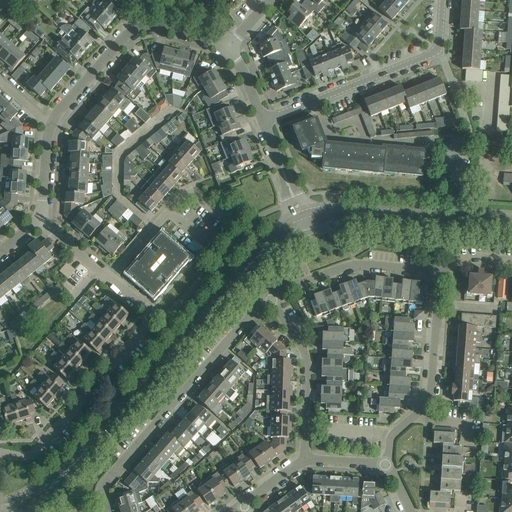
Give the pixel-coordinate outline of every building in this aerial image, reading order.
[(95,0),(92,4),(112,21),(119,12),(110,4),(113,0),(95,0)] [(305,0),(304,2),(318,14),(325,6),(321,2),(323,0),(305,0)] [(354,0),(350,5),(354,8),(360,1),(358,0),(354,0)] [(398,13),(405,5),(398,0),(386,0),(385,1),(398,13)] [(478,11),(479,2),(462,0),(461,10),(478,11)] [(398,13),(385,1),(379,9),(392,20),(398,13)] [(317,14),(318,14),(304,2),(300,7),(295,3),(287,12),(291,15),(288,19),(298,28),(314,11),(317,14)] [(112,21),(92,4),(93,6),(92,6),(90,8),(90,10),(88,7),(79,17),(91,27),(96,22),(104,30),(112,21)] [(478,11),(461,10),(460,20),(478,21),(478,11)] [(368,21),(381,32),(388,25),(374,13),(368,21)] [(23,27),(15,19),(11,24),(19,31),(23,27)] [(59,29),(66,34),(67,36),(72,40),(85,51),(94,41),(85,34),(90,29),(79,19),(72,27),(70,26),(68,25),(66,25),(64,26),(62,26),(61,28),(59,29)] [(460,30),(465,30),(477,31),(478,21),(460,20),(460,30)] [(381,32),(368,21),(362,28),(375,39),(381,32)] [(344,33),(340,38),(344,41),(345,42),(347,43),(349,46),(354,50),(357,47),(358,46),(359,45),(361,42),(368,47),(370,45),(375,39),(362,28),(358,24),(348,36),(345,33),(344,33)] [(273,60),(285,56),(283,49),(280,50),(277,43),(283,40),(280,33),(279,34),(278,31),(274,27),(265,37),(268,40),(268,42),(257,47),(259,53),(261,53),(263,58),(271,54),(273,60)] [(45,34),(39,29),(35,33),(41,39),(45,34)] [(464,40),(481,41),(482,32),(477,31),(465,30),(464,40)] [(500,43),(507,43),(511,43),(511,34),(507,33),(501,33),(500,43)] [(77,61),(85,51),(72,40),(67,36),(66,34),(53,49),(64,58),(68,53),(77,61)] [(0,52),(9,42),(1,35),(0,36),(0,52)] [(464,40),(463,50),(480,51),(481,41),(464,40)] [(0,62),(3,65),(5,63),(17,49),(9,42),(0,52),(0,58),(1,60),(0,61),(0,62)] [(341,44),(336,46),(345,69),(348,67),(347,64),(354,62),(348,47),(343,49),(341,44)] [(333,52),(328,54),(334,69),(341,66),(342,70),(345,69),(336,46),(331,48),(333,52)] [(173,68),(177,52),(164,48),(162,55),(152,53),(151,55),(156,69),(171,73),(173,68)] [(25,56),(17,49),(5,63),(9,67),(8,69),(11,72),(25,56)] [(480,61),(480,51),(463,50),(463,60),(480,61)] [(328,72),(334,69),(328,54),(324,56),(322,51),(317,53),(326,76),(329,75),(328,72)] [(189,55),(177,52),(173,68),(171,73),(189,77),(191,73),(194,63),(188,62),(189,55)] [(126,68),(141,81),(146,76),(149,79),(155,72),(151,62),(148,53),(143,55),(138,60),(135,58),(126,68)] [(323,77),(326,76),(317,53),(312,55),(314,60),(309,62),(311,67),(315,77),(322,74),(323,77)] [(288,55),(285,56),(273,60),(272,61),(273,61),(276,60),(278,66),(268,70),(270,75),(268,75),(270,81),(290,74),(287,68),(292,66),(288,55)] [(56,58),(50,65),(63,77),(69,69),(62,63),(56,58)] [(299,60),(302,68),(308,65),(305,58),(299,60)] [(462,69),(466,69),(471,70),(477,70),(479,70),(480,61),(463,60),(462,69)] [(50,65),(43,73),(56,84),(63,77),(50,65)] [(313,78),(308,65),(302,68),(306,80),(313,78)] [(25,70),(20,66),(18,68),(15,73),(11,77),(16,80),(25,70)] [(141,81),(126,68),(117,78),(120,81),(115,87),(133,102),(141,92),(139,90),(144,84),(141,81)] [(205,89),(220,80),(214,70),(205,75),(202,69),(197,68),(193,77),(193,78),(198,86),(202,84),(205,89)] [(56,84),(43,73),(36,80),(47,89),(50,92),(56,84)] [(290,74),(270,81),(273,87),(275,87),(277,92),(288,87),(289,89),(298,86),(295,79),(292,80),(290,74)] [(47,89),(36,80),(33,78),(27,85),(40,97),(47,89)] [(431,82),(437,98),(446,94),(440,78),(431,82)] [(226,90),(220,80),(205,89),(208,94),(202,98),(208,107),(211,106),(220,102),(217,96),(226,90)] [(431,82),(422,86),(428,102),(437,98),(431,82)] [(407,102),(403,93),(401,86),(392,90),(398,106),(407,102)] [(419,105),(428,102),(422,86),(412,89),(419,105)] [(106,91),(103,94),(119,108),(126,100),(112,89),(109,93),(106,91)] [(174,89),(172,94),(183,97),(184,92),(174,89)] [(403,93),(407,102),(410,109),(419,105),(412,89),(403,93)] [(398,106),(392,90),(382,94),(389,109),(398,106)] [(99,104),(112,116),(119,108),(103,94),(100,98),(102,100),(99,104)] [(380,113),(389,109),(382,94),(373,97),(380,113)] [(179,109),(183,98),(172,95),(173,107),(179,109)] [(370,117),(380,113),(373,97),(364,101),(370,117)] [(0,115),(9,105),(0,98),(0,115)] [(166,100),(157,104),(159,110),(168,106),(166,100)] [(224,103),(209,109),(206,110),(213,127),(218,125),(234,119),(232,113),(234,112),(232,107),(227,109),(224,103)] [(112,116),(99,104),(95,108),(93,106),(90,110),(106,124),(112,116)] [(17,113),(9,105),(0,115),(0,117),(4,121),(1,124),(9,131),(9,132),(22,126),(13,118),(17,113)] [(151,119),(160,112),(156,105),(146,113),(151,119)] [(361,114),(362,113),(360,107),(332,119),(334,124),(361,114)] [(145,124),(150,118),(140,109),(135,115),(145,124)] [(99,132),(106,124),(90,110),(86,114),(89,116),(85,119),(99,132)] [(366,111),(362,113),(361,114),(371,138),(376,136),(374,132),(366,111)] [(92,139),(99,132),(85,119),(82,124),(79,122),(76,125),(78,127),(72,134),(85,139),(88,135),(92,139)] [(124,126),(128,130),(132,134),(140,127),(130,119),(124,126)] [(237,125),(234,119),(218,125),(222,135),(220,136),(222,142),(225,141),(237,137),(235,131),(241,129),(239,124),(237,125)] [(314,120),(293,128),(296,136),(300,135),(301,138),(298,139),(298,140),(301,138),(302,142),(299,143),(302,151),(308,149),(309,153),(312,153),(311,158),(321,159),(322,154),(324,155),(324,158),(323,161),(322,169),(331,169),(331,166),(335,166),(335,170),(335,166),(339,167),(339,170),(347,171),(355,172),(355,168),(359,169),(358,172),(359,172),(359,169),(363,169),(362,173),(371,173),(379,174),(379,171),(383,171),(382,175),(383,175),(383,172),(391,173),(391,170),(395,170),(394,173),(395,173),(395,170),(397,170),(399,170),(399,174),(407,174),(407,171),(410,171),(411,171),(414,172),(414,175),(423,176),(423,169),(425,169),(429,170),(430,154),(425,154),(425,153),(422,153),(413,152),(412,152),(398,151),(397,151),(385,149),(385,152),(373,151),(361,149),(349,148),(337,147),(325,146),(323,143),(319,131),(314,120)] [(165,126),(169,130),(172,133),(176,129),(170,122),(165,126)] [(165,125),(161,128),(165,134),(169,130),(165,126),(165,125)] [(22,126),(9,132),(0,135),(0,142),(12,143),(12,149),(27,150),(28,139),(21,138),(22,126)] [(165,134),(161,128),(158,131),(158,132),(154,135),(160,142),(167,136),(165,134)] [(128,137),(132,134),(128,130),(125,132),(119,136),(124,140),(128,137)] [(433,131),(393,135),(394,139),(434,136),(433,131)] [(85,142),(85,139),(72,134),(72,142),(66,142),(65,147),(68,147),(68,152),(71,152),(87,153),(87,143),(85,142)] [(117,134),(111,142),(116,147),(124,140),(119,136),(117,134)] [(153,135),(146,141),(150,146),(154,143),(156,145),(160,142),(154,135),(153,135)] [(178,145),(179,147),(193,159),(202,150),(199,142),(194,147),(192,145),(195,141),(188,135),(185,139),(184,138),(178,145)] [(225,141),(231,157),(249,150),(247,145),(246,146),(243,140),(239,142),(237,137),(225,141)] [(116,147),(111,142),(110,142),(108,145),(114,150),(116,147)] [(142,144),(138,147),(145,155),(147,157),(150,153),(147,149),(142,144)] [(143,161),(147,157),(145,155),(138,147),(131,154),(135,159),(138,156),(141,159),(143,161)] [(173,154),(175,156),(187,167),(193,159),(179,147),(173,154)] [(1,155),(1,165),(19,166),(20,161),(27,162),(27,150),(12,149),(12,156),(1,155)] [(249,150),(231,157),(234,164),(228,167),(231,174),(241,170),(239,166),(252,161),(249,156),(251,155),(249,150)] [(89,153),(87,153),(71,152),(71,158),(68,157),(67,162),(89,164),(89,153)] [(126,157),(124,162),(133,170),(136,167),(132,162),(127,156),(126,157)] [(169,163),(183,175),(181,174),(187,167),(175,156),(169,163)] [(176,183),(183,175),(169,163),(168,163),(166,161),(160,168),(164,172),(176,183)] [(70,168),(70,173),(88,174),(89,164),(67,162),(67,167),(70,168)] [(101,168),(101,172),(112,171),(112,162),(102,163),(102,167),(101,168)] [(124,177),(131,177),(134,177),(137,174),(133,170),(124,162),(124,176),(124,177)] [(211,165),(215,176),(222,173),(218,162),(211,165)] [(19,166),(1,165),(0,173),(6,176),(6,182),(5,182),(25,184),(26,172),(19,172),(19,166)] [(170,190),(176,183),(164,172),(160,168),(153,175),(170,190)] [(102,177),(102,182),(112,180),(112,176),(112,171),(101,172),(102,177)] [(66,178),(66,183),(87,184),(88,174),(70,173),(69,178),(66,178)] [(511,174),(504,174),(503,185),(511,185),(511,174)] [(164,197),(170,190),(153,175),(147,183),(164,197)] [(101,191),(111,189),(112,184),(112,180),(102,182),(103,186),(100,186),(101,191)] [(24,195),(25,184),(5,182),(4,200),(17,206),(18,195),(24,195)] [(87,194),(87,184),(66,183),(66,188),(69,188),(68,193),(84,194),(87,194)] [(164,197),(147,183),(141,190),(157,204),(164,197)] [(151,212),(157,204),(141,190),(134,198),(138,201),(135,204),(138,208),(146,214),(149,211),(151,212)] [(65,203),(64,215),(77,209),(78,204),(83,204),(84,194),(68,193),(65,193),(65,198),(62,198),(62,203),(65,203)] [(0,222),(3,226),(12,219),(8,214),(17,206),(4,200),(0,202),(0,222)] [(113,215),(121,206),(116,201),(108,211),(113,215)] [(121,206),(113,215),(118,220),(126,210),(121,206)] [(81,212),(77,209),(64,215),(72,222),(72,223),(76,227),(75,229),(78,232),(91,217),(83,210),(81,212)] [(142,222),(133,214),(129,219),(137,227),(142,222)] [(100,225),(91,217),(78,232),(83,235),(84,234),(89,238),(95,231),(100,225)] [(102,250),(118,231),(110,224),(109,225),(106,228),(95,241),(100,245),(98,247),(102,250)] [(125,237),(118,231),(102,250),(106,253),(107,252),(112,256),(123,243),(123,242),(125,239),(125,237)] [(164,279),(167,282),(189,257),(162,234),(152,245),(155,248),(151,252),(148,249),(127,274),(154,298),(164,286),(161,284),(164,279)] [(28,247),(31,252),(42,265),(51,258),(47,253),(54,248),(47,239),(40,244),(37,240),(28,247)] [(42,265),(31,252),(24,258),(35,271),(42,265)] [(27,278),(35,271),(24,258),(16,264),(27,278)] [(71,267),(67,263),(59,272),(63,275),(71,267)] [(16,264),(8,270),(19,284),(27,278),(16,264)] [(75,270),(71,267),(63,275),(68,279),(75,270)] [(12,290),(19,284),(8,270),(1,276),(12,290)] [(483,276),(483,277),(482,280),(478,279),(478,276),(469,275),(468,292),(471,295),(481,296),(487,296),(490,294),(491,277),(483,276)] [(1,276),(0,276),(0,290),(4,296),(12,290),(1,276)] [(381,301),(384,278),(375,277),(375,282),(367,281),(362,283),(367,298),(368,297),(375,298),(375,300),(381,301)] [(393,279),(384,278),(381,301),(388,302),(388,300),(395,301),(397,285),(392,284),(393,279)] [(497,298),(506,299),(508,280),(499,279),(498,289),(497,298)] [(360,300),(367,298),(362,283),(357,285),(355,280),(347,283),(355,305),(361,302),(360,300)] [(402,303),(408,304),(411,281),(402,280),(402,285),(397,285),(395,301),(402,301),(402,303)] [(411,281),(408,304),(415,305),(415,303),(422,303),(424,288),(419,287),(420,282),(411,281)] [(355,305),(347,283),(339,286),(341,291),(336,293),(343,310),(345,311),(348,310),(349,307),(355,305)] [(106,301),(101,307),(121,324),(124,327),(125,325),(124,325),(126,323),(124,321),(129,315),(94,284),(92,286),(106,299),(105,300),(106,301)] [(58,285),(50,291),(54,295),(62,289),(58,285)] [(330,290),(322,293),(330,314),(336,312),(335,310),(341,307),(342,310),(343,310),(336,293),(332,294),(330,290)] [(50,291),(42,297),(46,301),(54,295),(50,291)] [(330,314),(322,293),(313,296),(315,300),(311,302),(316,317),(323,314),(324,316),(330,314)] [(38,308),(46,301),(42,297),(35,303),(38,308)] [(35,303),(27,309),(31,314),(38,308),(35,303)] [(121,324),(101,307),(100,306),(96,310),(104,316),(99,321),(113,334),(116,336),(117,334),(116,334),(118,332),(116,330),(121,324)] [(96,325),(91,330),(105,343),(108,345),(109,343),(108,343),(110,341),(108,339),(113,334),(99,321),(92,315),(88,319),(96,325)] [(386,318),(385,327),(391,327),(391,332),(414,334),(414,325),(409,324),(410,319),(407,319),(406,319),(402,319),(400,319),(394,318),(394,319),(386,318)] [(332,320),(326,322),(328,328),(335,328),(332,320)] [(105,343),(91,330),(84,324),(80,328),(88,334),(83,340),(99,354),(101,352),(102,350),(100,348),(105,343)] [(459,331),(458,336),(481,338),(481,333),(476,333),(477,327),(472,326),(466,326),(461,326),(456,325),(456,330),(459,331)] [(250,342),(257,348),(270,332),(266,329),(265,331),(261,328),(253,336),(250,333),(243,341),(248,345),(250,342)] [(322,333),(322,342),(349,342),(349,329),(335,328),(328,328),(328,333),(322,333)] [(266,359),(273,355),(286,350),(272,338),(274,336),(270,332),(257,348),(264,354),(263,356),(266,359)] [(413,342),(414,334),(391,332),(391,338),(389,338),(385,341),(385,345),(408,347),(408,342),(413,342)] [(70,349),(83,361),(86,364),(87,362),(87,361),(88,359),(86,358),(91,352),(84,346),(70,334),(66,338),(74,344),(70,349)] [(455,342),(455,347),(475,349),(476,342),(480,343),(481,338),(458,336),(458,342),(455,342)] [(327,350),(327,355),(349,356),(349,355),(352,355),(352,349),(345,348),(345,343),(349,343),(349,342),(322,342),(322,350),(327,350)] [(83,361),(70,349),(69,350),(62,343),(58,347),(66,353),(61,358),(75,370),(78,373),(80,371),(79,370),(80,368),(78,367),(83,361)] [(389,353),(389,359),(412,361),(412,352),(407,351),(408,347),(385,345),(392,346),(391,353),(389,353)] [(456,358),(479,359),(479,355),(475,355),(475,349),(455,347),(454,352),(457,352),(456,358)] [(285,360),(286,350),(273,355),(272,370),(292,371),(293,366),(290,366),(290,360),(285,360)] [(246,363),(250,359),(240,351),(237,355),(246,363)] [(75,370),(61,358),(61,359),(54,352),(51,356),(58,362),(53,368),(62,376),(70,382),(72,380),(71,379),(72,377),(70,376),(75,370)] [(349,361),(349,356),(327,355),(327,360),(322,360),(321,368),(345,369),(345,364),(346,364),(349,361)] [(479,364),(479,359),(456,358),(456,364),(453,364),(453,368),(474,370),(474,364),(479,364)] [(412,361),(389,359),(389,364),(386,364),(383,366),(383,372),(390,372),(405,374),(406,369),(411,369),(412,361)] [(231,361),(224,368),(238,380),(245,373),(231,361)] [(231,388),(238,380),(224,368),(218,376),(231,388)] [(326,382),(348,383),(348,370),(345,369),(321,368),(321,378),(326,378),(326,382)] [(455,374),(455,379),(478,381),(478,375),(473,375),(474,370),(453,368),(453,373),(455,374)] [(267,380),(289,381),(290,376),(292,376),(292,371),(272,370),(272,376),(267,376),(267,380)] [(42,371),(38,375),(46,382),(43,385),(56,396),(54,399),(57,401),(59,399),(58,399),(59,398),(60,397),(58,395),(62,389),(59,386),(63,382),(56,375),(54,373),(49,378),(42,371)] [(405,378),(405,374),(390,372),(389,380),(387,379),(387,386),(410,387),(410,379),(405,378)] [(218,376),(211,384),(230,400),(236,393),(231,389),(231,388),(218,376)] [(477,392),(478,381),(455,379),(454,385),(452,385),(451,390),(477,392)] [(33,381),(30,384),(38,391),(33,396),(42,404),(49,410),(51,408),(50,408),(52,406),(50,404),(54,399),(56,396),(43,385),(41,387),(34,380),(33,381)] [(289,386),(289,381),(267,380),(267,385),(272,385),(272,391),(292,392),(292,386),(289,386)] [(348,383),(326,382),(326,387),(321,387),(321,396),(344,396),(344,390),(342,390),(342,383),(348,383)] [(211,384),(204,391),(218,403),(224,396),(229,401),(230,400),(211,384)] [(494,386),(491,385),(486,390),(486,393),(494,394),(494,386)] [(384,392),(384,399),(403,400),(404,396),(409,396),(410,387),(387,386),(386,392),(384,392)] [(477,392),(451,390),(451,395),(454,395),(453,401),(458,402),(458,407),(477,409),(478,398),(471,397),(472,392),(477,392)] [(211,411),(218,403),(204,391),(197,399),(211,411)] [(292,392),(272,391),(272,396),(266,396),(266,401),(289,402),(289,396),(292,396),(292,392)] [(19,422),(22,421),(13,394),(10,395),(13,405),(7,407),(3,397),(0,398),(0,409),(2,409),(7,426),(14,423),(15,426),(17,425),(18,426),(20,425),(19,422)] [(15,394),(13,394),(22,421),(25,420),(26,422),(29,421),(29,422),(32,422),(29,414),(35,412),(31,400),(25,401),(18,403),(15,394)] [(344,396),(321,396),(320,404),(326,404),(325,409),(341,410),(341,402),(343,402),(344,396)] [(403,401),(403,400),(384,399),(377,399),(377,405),(379,405),(378,412),(394,414),(394,409),(399,409),(400,401),(403,401)] [(271,406),(271,411),(273,411),(286,412),(291,412),(291,407),(289,407),(289,402),(266,401),(266,406),(271,406)] [(241,410),(243,412),(247,415),(251,410),(251,405),(248,403),(241,410)] [(197,405),(191,413),(208,428),(215,421),(197,405)] [(286,417),(286,412),(273,411),(271,411),(266,411),(266,417),(271,417),(271,427),(291,428),(291,423),(288,423),(289,417),(286,417)] [(240,423),(247,415),(243,412),(239,417),(236,420),(240,423)] [(191,413),(184,421),(198,433),(204,425),(208,429),(208,428),(191,413)] [(249,418),(243,424),(249,428),(253,421),(249,418)] [(240,423),(236,420),(228,427),(232,430),(236,426),(240,423)] [(191,440),(198,433),(184,421),(177,428),(191,440)] [(273,438),(273,443),(285,450),(286,438),(288,438),(288,433),(291,433),(291,428),(271,427),(270,438),(273,438)] [(191,440),(177,428),(171,436),(168,433),(167,433),(184,448),(191,440)] [(226,430),(218,437),(221,440),(229,433),(226,430)] [(177,456),(184,448),(167,433),(161,441),(177,456)] [(442,434),(438,433),(434,433),(433,443),(447,444),(447,446),(453,447),(454,434),(450,434),(446,434),(442,434)] [(213,447),(221,440),(218,437),(210,444),(213,447)] [(154,449),(167,461),(171,464),(177,456),(161,441),(154,449)] [(266,442),(258,448),(268,462),(276,456),(285,450),(273,443),(269,446),(266,442)] [(202,451),(206,454),(213,447),(210,444),(202,451)] [(443,446),(442,457),(462,458),(463,448),(453,447),(447,446),(443,446)] [(268,462),(258,448),(245,457),(252,467),(256,464),(259,469),(268,462)] [(161,468),(167,461),(154,449),(147,456),(161,468)] [(202,451),(195,458),(198,461),(206,454),(202,451)] [(147,456),(140,464),(154,476),(161,468),(147,456)] [(248,470),(252,467),(245,457),(241,461),(238,458),(230,464),(242,481),(251,475),(248,470)] [(445,469),(461,470),(461,468),(462,458),(442,457),(441,467),(445,467),(445,469)] [(511,462),(505,462),(504,473),(502,473),(502,479),(511,480),(511,462)] [(154,476),(140,464),(129,477),(139,485),(146,490),(147,488),(147,484),(148,483),(157,483),(159,481),(154,476)] [(217,473),(226,486),(230,483),(234,487),(242,481),(230,464),(217,473)] [(178,469),(177,469),(173,473),(170,476),(173,479),(176,477),(180,473),(178,469)] [(441,469),(441,480),(461,481),(461,471),(461,470),(445,469),(445,470),(441,469)] [(222,489),(226,486),(217,473),(211,477),(210,477),(208,477),(207,478),(207,479),(206,480),(205,482),(217,499),(225,493),(222,489)] [(145,491),(146,490),(139,485),(129,477),(124,483),(133,491),(134,494),(123,497),(122,494),(116,496),(120,510),(137,505),(141,504),(138,493),(145,491)] [(324,495),(325,477),(313,477),(312,483),(308,482),(301,488),(308,497),(312,495),(324,495)] [(336,478),(325,477),(324,495),(330,496),(330,502),(334,502),(336,478)] [(339,496),(346,497),(347,479),(336,478),(334,502),(339,503),(339,496)] [(347,479),(346,497),(353,497),(352,504),(357,504),(359,479),(347,479)] [(169,480),(164,485),(167,488),(172,484),(169,480)] [(461,481),(441,480),(440,490),(444,491),(450,491),(460,492),(461,481)] [(197,491),(194,494),(201,504),(205,501),(208,506),(217,499),(205,482),(204,483),(203,481),(201,483),(197,491)] [(503,487),(502,499),(511,499),(511,482),(502,481),(501,487),(503,487)] [(375,484),(362,483),(362,493),(362,499),(373,499),(375,502),(371,504),(374,510),(376,509),(385,504),(379,492),(374,492),(375,484)] [(300,486),(291,493),(301,508),(307,504),(311,509),(314,506),(308,497),(301,488),(300,486)] [(441,504),(445,504),(450,504),(450,491),(444,491),(444,493),(430,492),(429,503),(433,503),(437,504),(441,504)] [(196,507),(201,504),(194,494),(193,495),(191,492),(179,501),(187,511),(199,511),(200,511),(196,507)] [(291,493),(282,500),(290,511),(296,511),(301,508),(291,493)] [(511,511),(511,499),(502,499),(501,510),(499,510),(499,511),(511,511)] [(272,506),(276,511),(290,511),(282,500),(272,506)] [(187,511),(179,501),(166,510),(167,511),(187,511)]
